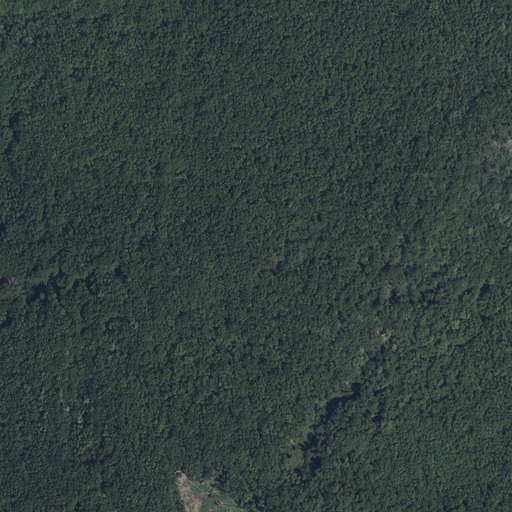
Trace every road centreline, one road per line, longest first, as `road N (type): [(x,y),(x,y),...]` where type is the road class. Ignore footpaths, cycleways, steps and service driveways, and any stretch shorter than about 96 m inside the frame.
road 1 (track): [(0,284),(167,250),(253,252),(292,262),(316,257),(383,273),(394,285),(395,370),(412,432),(444,481),(485,511)]
road 2 (track): [(173,0),(0,20)]
